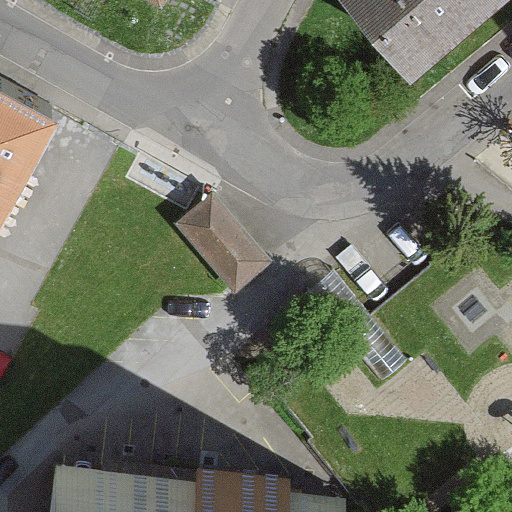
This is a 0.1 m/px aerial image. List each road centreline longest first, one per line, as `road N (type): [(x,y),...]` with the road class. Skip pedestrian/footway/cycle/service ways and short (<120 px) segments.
road 1 (residential): [(197,127),(320,192),(365,186),(408,163),(511,77)]
road 2 (residential): [(0,23),(197,127)]
road 3 (residential): [(197,127),(267,0)]
